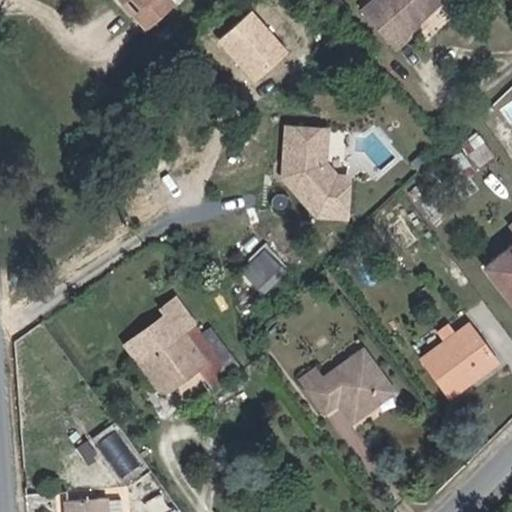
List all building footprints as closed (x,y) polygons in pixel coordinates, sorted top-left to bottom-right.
[(120,0),(136,20),(128,28),(138,39),(164,15),(154,2),(157,0),(103,0),(109,6),(116,0),(120,0)] [(120,0),(116,0),(109,6),(128,28),(136,20),(120,0)] [(420,0),(385,0),(358,22),(391,62),(403,52),(399,46),(406,41),(409,45),(438,21),(420,0)] [(334,173),(334,121),(291,121),(290,216),(354,217),(354,173),(334,173)] [(401,209),(389,218),(409,246),(420,239),(401,209)] [(511,255),(482,277),(508,314),(511,310),(511,255)] [(261,264),(240,284),(259,306),(281,288),(261,264)] [(233,379),(202,336),(184,312),(172,298),(151,312),(169,336),(115,376),(141,412),(196,372),(211,394),(233,379)] [(211,331),(202,336),(233,379),(240,373),(211,331)] [(449,344),(440,351),(417,368),(443,404),(487,371),(461,335),(449,344)] [(327,414),(342,435),(382,407),(355,369),(320,392),(310,379),(292,392),(314,420),(327,414)] [(77,444),(87,463),(122,443),(111,425),(77,444)]
